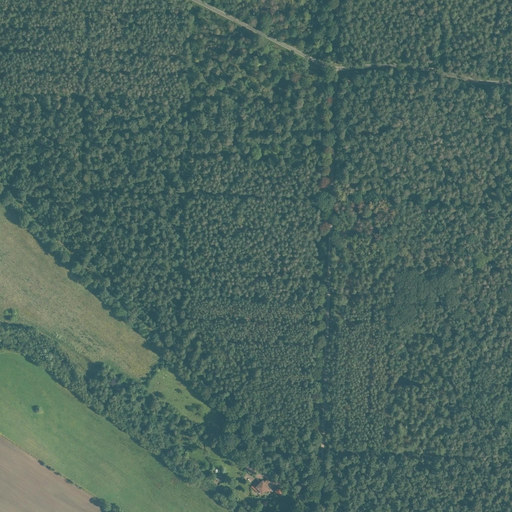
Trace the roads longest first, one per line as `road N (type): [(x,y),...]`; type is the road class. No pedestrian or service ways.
road 1 (track): [(5,185),(511,204)]
road 2 (track): [(0,180),(320,484)]
road 3 (track): [(336,68),(320,484)]
road 4 (track): [(511,322),(329,328)]
road 5 (track): [(174,346),(184,331),(187,191)]
